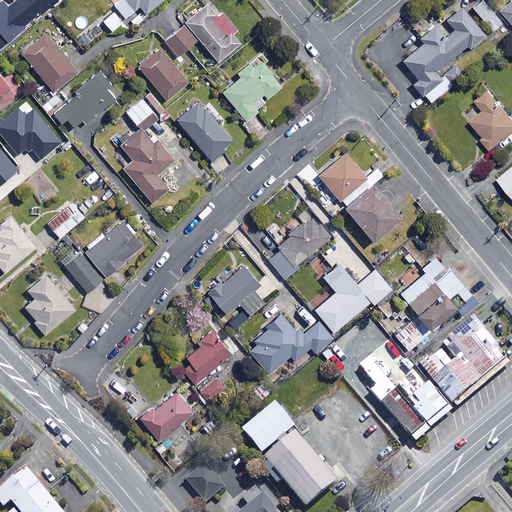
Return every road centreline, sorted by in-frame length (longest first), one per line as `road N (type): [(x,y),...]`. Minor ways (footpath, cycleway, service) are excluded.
road 1 (residential): [(356,89),(221,208),(87,364)]
road 2 (residential): [(356,89),(511,276)]
road 3 (residential): [(0,355),(141,511)]
road 4 (secondary): [(511,420),(401,511)]
